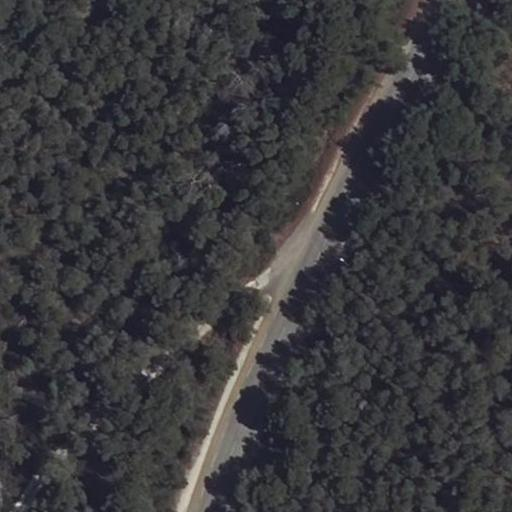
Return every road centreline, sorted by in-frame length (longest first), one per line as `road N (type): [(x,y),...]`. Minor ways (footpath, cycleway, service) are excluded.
road 1 (tertiary): [(207,511),(315,245),(404,66),(454,0)]
road 2 (track): [(15,511),(57,451),(315,245)]
